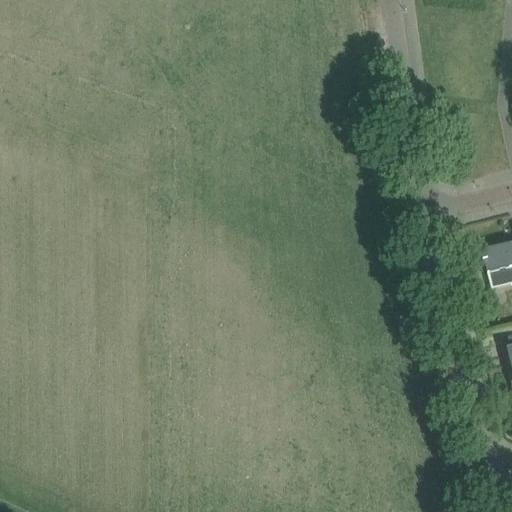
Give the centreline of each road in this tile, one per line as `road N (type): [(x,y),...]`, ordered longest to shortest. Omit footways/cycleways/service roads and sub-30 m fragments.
road 1 (unclassified): [(501,475),(436,212)]
road 2 (unclassified): [(436,212),(396,0)]
